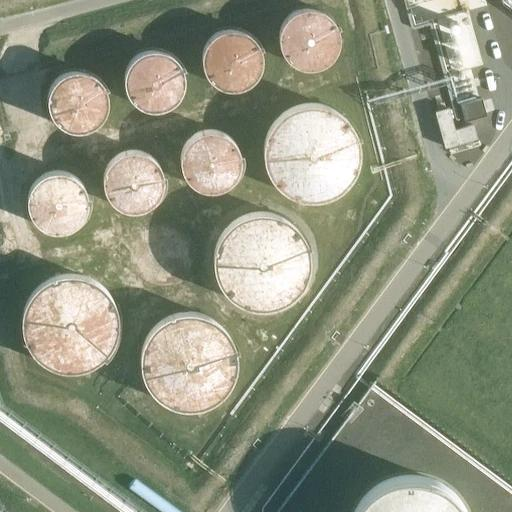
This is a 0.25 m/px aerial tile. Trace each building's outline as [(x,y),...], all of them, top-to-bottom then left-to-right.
[(281,26),(280,28),(279,31),(279,34),(279,36),(278,38),(279,41),(279,43),(279,45),(280,47),(281,50),(283,54),(285,56),(286,58),(289,61),(292,63),(294,64),(298,66),(300,67),(303,68),(306,68),(310,69),(313,68),(316,68),(320,67),(322,66),(325,64),(328,62),(331,59),(333,57),(335,55),(337,52),(338,50),(339,47),(340,44),(340,43),(340,40),(340,38),(340,35),(340,32),(339,29),(338,27),(337,24),(336,22),(334,19),(333,17),(331,15),(329,13),(326,12),(324,10),(322,9),(318,8),(315,7),(312,7),(309,7),(307,7),(304,7),(301,8),(298,9),(296,10),(293,11),(291,13),(289,14),(287,16),(285,18),(284,21),(282,23),(281,26)] [(202,54),(201,57),(201,60),(202,63),(203,67),(204,70),(205,72),(206,75),(208,77),(211,80),(213,82),(216,84),(218,86),(221,87),(224,88),(226,88),(229,89),(232,89),(235,89),(238,88),(240,88),(243,87),(246,86),(249,84),(251,82),(254,80),(256,78),(257,76),(259,74),(261,70),(262,67),(262,65),(263,62),(263,59),(263,56),(263,52),(262,49),(261,47),(260,44),(258,41),(256,38),(254,36),(252,34),(250,33),(248,31),(245,30),(241,28),(239,28),(236,27),(233,27),(230,27),(226,28),(223,28),(221,29),(218,30),(216,32),(214,33),(211,35),(209,37),(207,40),(205,43),(204,45),(203,48),(202,50),(202,52),(202,54)] [(125,70),(124,72),(124,75),(124,78),(124,79),(124,82),(124,85),(125,88),(126,90),(126,92),(128,94),(129,96),(131,99),(133,101),(136,104),(138,105),(141,107),(143,108),(146,109),(150,110),(153,110),(156,110),(158,110),(163,109),(165,108),(169,107),(172,105),(175,103),(177,101),(179,99),(181,95),(183,93),(184,90),(184,89),(185,86),(186,83),(186,80),(186,78),(185,75),(185,72),(184,69),(183,67),(182,64),(180,61),(178,58),(176,56),(174,55),(172,53),(169,52),(167,50),(164,49),(162,49),(159,48),(156,48),(153,48),(148,49),(145,50),(142,51),(140,52),(138,53),(135,55),(133,57),(131,59),(129,62),(127,64),(126,67),(125,70)] [(49,91),(48,94),(48,97),(47,101),(48,104),(48,107),(48,108),(49,111),(50,113),(52,116),(53,118),(55,120),(57,122),(59,124),(62,127),(65,128),(69,130),(71,130),(74,131),(78,131),(81,131),(84,131),(87,130),(89,129),(93,127),(95,126),(98,124),(100,123),(103,119),(104,117),(106,115),(107,112),(108,110),(108,108),(109,105),(109,102),(109,99),(109,95),(108,93),(108,90),(106,87),(105,85),(104,83),(102,80),(100,78),(98,76),(96,75),(94,73),(90,71),(87,71),(83,70),(82,69),(79,69),(76,69),(74,70),(71,70),(68,71),(66,72),(63,73),(61,75),(59,76),(57,78),(55,80),(52,84),(51,86),(50,89),(49,91)] [(460,101),(464,120),(491,114),(487,95),(460,101)] [(263,144),(263,146),(263,150),(263,151),(263,155),(263,157),(263,158),(264,162),(264,164),(265,167),(267,170),(269,175),(272,180),(275,184),(279,188),(283,191),(285,192),(288,194),(291,195),(296,197),(301,199),(306,200),(309,200),(315,200),(320,199),(323,199),(327,198),(330,197),(335,194),(339,192),(344,188),(346,186),(350,182),(352,179),(354,176),(355,175),(356,172),(358,167),(359,163),(360,162),(360,158),(361,156),(361,152),(361,151),(361,147),(360,144),(360,140),(359,137),(358,135),(357,132),(356,130),(354,126),(352,123),(348,118),(345,115),(342,112),(340,111),(338,109),(334,108),(330,106),(325,104),(321,103),(316,102),(312,102),(307,102),(304,103),(298,104),(293,106),(290,107),(286,110),(281,113),(279,115),(275,119),(273,122),(272,123),(269,128),(267,132),(265,136),(264,139),(264,141),(263,144)] [(476,122),(458,127),(452,105),(439,108),(449,143),(479,135),(476,122)] [(241,161),(241,158),(241,155),(241,152),(240,150),(239,147),(238,144),(236,142),(234,140),(232,138),(230,136),(227,133),(225,132),(222,131),(219,130),(217,129),(214,129),(210,129),(207,129),(204,129),(200,131),(197,132),(195,133),(193,135),(190,136),(188,138),(186,140),(185,143),(183,146),(182,149),(181,152),(180,154),(180,157),(180,160),(180,163),(180,165),(181,168),(181,170),(182,172),(184,175),(185,177),(188,180),(190,182),(192,184),(195,186),(198,188),(200,189),(203,190),(206,190),(209,190),(211,190),(214,190),(217,190),(221,189),(223,188),(226,186),(228,185),(232,182),(234,180),(235,178),(238,175),(239,172),(240,170),(241,167),(241,164),(241,161)] [(164,176),(164,173),(163,170),(162,167),(161,165),(159,162),(158,160),(156,158),(154,156),(152,155),(149,153),(147,152),(144,151),(142,150),(139,149),(135,149),(132,149),(129,149),(127,150),(124,150),(121,151),(119,152),(116,154),(114,156),(112,157),(110,159),(108,162),(106,165),(105,168),(104,170),(103,173),(103,176),(103,178),(103,181),(103,184),(103,187),(105,191),(106,193),(108,197),(109,199),(111,201),(113,203),(116,205),(118,206),(120,208),(124,209),(127,210),(131,211),(134,211),(137,211),(140,210),(142,209),(146,208),(149,207),(152,204),(154,203),(156,201),(159,197),(161,194),(162,191),(163,188),(164,186),(164,184),(165,182),(165,179),(164,176)] [(88,200),(88,197),(87,194),(87,191),(86,188),(85,186),(83,184),(82,181),(80,179),(77,176),(76,175),(72,173),(70,172),(66,171),(62,170),(59,169),(55,169),(52,170),(49,170),(47,171),(44,172),(42,174),(39,175),(36,178),(34,180),(32,183),(30,185),(29,188),(28,190),(27,193),(27,196),(26,199),(26,201),(26,204),(27,207),(27,208),(28,211),(29,213),(31,217),(33,219),(35,221),(37,223),(40,226),(42,227),(45,229),(47,230),(50,230),(53,231),(57,231),(60,231),(63,231),(65,230),(68,229),(72,227),(75,225),(78,224),(80,222),(81,219),(83,217),(85,215),(86,212),(87,210),(87,208),(88,206),(88,203),(88,200)] [(304,235),(302,232),(300,228),(297,226),(295,223),(292,221),(289,219),(285,216),(280,214),(276,213),(271,211),(268,211),(264,210),(261,210),(256,211),(252,211),(250,212),(247,213),(244,214),(239,216),(234,219),(233,220),(229,223),(225,227),(223,230),(221,232),(219,235),(217,239),(216,242),(215,245),(214,247),(213,250),(213,254),(213,257),(212,261),(213,264),(213,266),(214,270),(214,271),(214,273),(215,276),(217,280),(218,283),(221,287),(224,292),(228,295),(232,299),(236,302),(239,303),(243,305),(248,307),(253,308),(258,309),(263,309),(268,308),(272,308),(275,307),(279,306),(283,304),(287,302),(290,300),(292,298),(294,297),(297,293),(299,292),(301,289),(302,288),(304,285),(306,280),(308,277),(309,274),(309,272),(310,269),(311,263),(311,260),(311,256),(311,255),(310,251),(310,249),(309,246),(308,243),(307,241),(305,236),(304,235)] [(132,250),(131,253),(131,256),(131,257),(131,260),(132,263),(133,265),(133,268),(135,270),(136,273),(139,276),(142,279),(144,281),(146,282),(149,284),(153,285),(155,286),(158,287),(161,287),(164,287),(168,286),(170,286),(173,285),(177,283),(180,281),(183,279),(185,277),(186,275),(188,272),(190,269),(191,266),(192,265),(192,262),(193,259),(193,256),(193,253),(192,249),(191,247),(190,244),(189,241),(188,239),(186,237),(184,235),(182,233),(179,230),(177,229),(174,228),(172,227),(169,226),(166,225),(164,225),(161,225),(158,225),(155,226),(153,226),(150,227),(148,229),(145,230),(142,232),(140,234),(137,238),(136,240),(134,242),(133,245),(132,247),(132,250)] [(119,322),(119,319),(119,317),(119,314),(119,313),(118,309),(117,308),(116,304),(114,299),(111,295),(108,291),(106,288),(102,284),(98,281),(93,278),(90,277),(85,275),(82,274),(77,273),(73,273),(68,273),(64,273),(59,274),(54,275),(49,277),(46,279),(42,282),(37,285),(35,287),(31,291),(30,293),(28,296),(27,297),(26,300),(24,304),(23,307),(22,310),(22,312),(22,314),(21,317),(21,321),(21,324),(21,326),(22,331),(22,333),(23,336),(25,340),(25,341),(27,345),(29,349),(33,353),(35,356),(39,359),(40,361),(43,363),(46,364),(48,365),(52,367),(57,369),(61,370),(64,370),(68,371),(71,371),(75,371),(80,370),(85,368),(90,367),(95,364),(96,363),(99,361),(103,358),(107,354),(109,352),(112,347),(115,343),(116,339),(117,338),(118,334),(118,331),(119,329),(119,326),(119,324),(119,322)] [(235,344),(234,341),(232,337),(231,334),(227,329),(225,327),(221,323),(219,321),(216,319),(211,316),(206,314),(203,313),(198,311),(194,311),(191,311),(186,311),(180,311),(177,312),(172,314),(169,315),(165,317),(161,319),(158,321),(154,325),(152,328),(150,330),(147,335),(145,338),(143,341),(142,346),(140,351),(140,355),(140,356),(140,360),(140,363),(140,367),(141,369),(141,370),(142,374),(142,375),(144,379),(145,382),(146,384),(149,388),(150,389),(152,392),(156,396),(158,398),(161,400),(166,403),(170,405),(175,407),(180,408),(186,409),(189,409),(194,409),(198,408),(201,407),(206,406),(211,404),(216,401),(220,398),(224,394),(227,390),(230,386),(233,381),(234,378),(235,377),(236,373),(236,372),(237,368),(237,366),(238,363),(238,361),(238,356),(237,351),(236,347),(236,346),(235,344)] [(371,488),(368,492),(364,495),(361,498),(359,502),(356,506),(354,510),(353,511),(467,511),(466,509),(464,505),(461,501),(459,498),(456,494),(452,491),(449,488),(445,485),(441,483),(437,481),(433,479),(428,477),(424,476),(419,475),(415,475),(410,475),(405,475),(401,475),(396,476),(392,478),(387,479),(383,481),(379,483),(375,486),(371,488)] [(182,511),(135,478),(131,480),(129,483),(128,488),(161,511),(182,511)]
